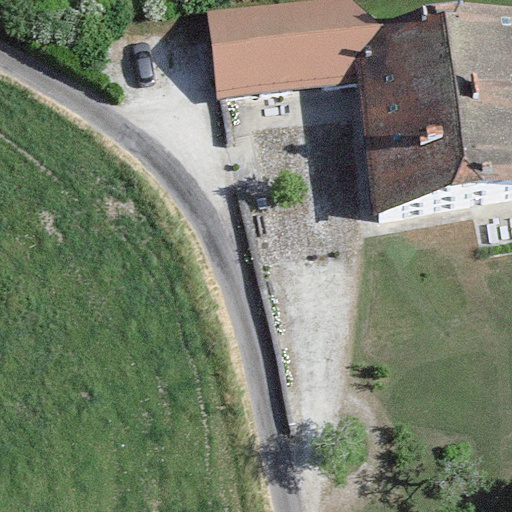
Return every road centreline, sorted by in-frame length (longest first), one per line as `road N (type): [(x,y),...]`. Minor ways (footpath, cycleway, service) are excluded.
road 1 (unclassified): [(283,511),(224,255),(183,180),(115,115),(0,48)]
road 2 (track): [(297,511),(357,328),(330,185),(277,154),(183,180)]
